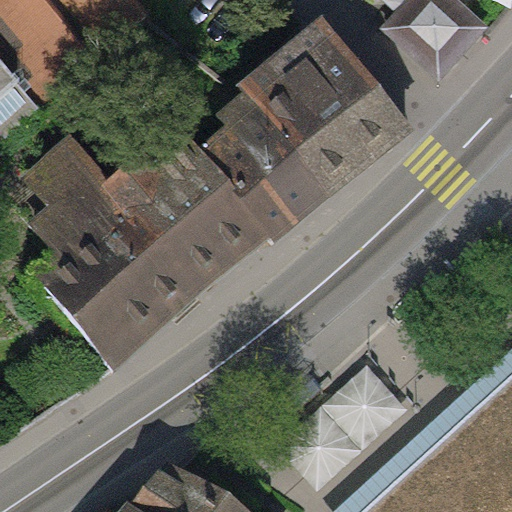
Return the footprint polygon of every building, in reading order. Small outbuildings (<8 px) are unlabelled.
[(0,0),(0,119),(138,0),(0,0)] [(418,0),(384,38),(443,92),(493,37),(453,0),(418,0)] [(511,0),(494,0),(511,8),(511,0)] [(320,38),(245,101),(329,201),(404,138),(320,38)] [(329,201),(245,101),(185,151),(269,251),(329,201)] [(120,375),(269,251),(185,151),(142,187),(93,128),(24,186),(55,223),(33,241),(56,269),(41,282),(120,375)] [(511,511),(511,362),(488,384),(348,511),(511,511)] [(327,394),(309,373),(261,412),(279,433),(327,394)] [(229,511),(173,466),(141,505),(149,511),(229,511)]
